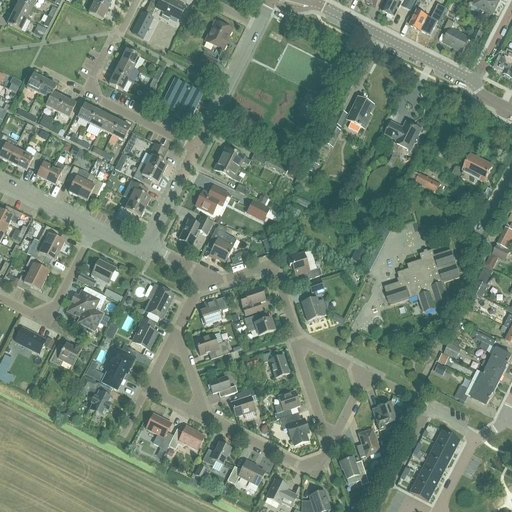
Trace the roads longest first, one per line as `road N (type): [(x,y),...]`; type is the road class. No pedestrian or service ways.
road 1 (tertiary): [(475,81),(308,0)]
road 2 (residential): [(329,441),(315,463),(297,467),(192,413)]
road 3 (residential): [(0,299),(45,316),(90,226)]
road 4 (residential): [(202,275),(216,282),(266,273),(292,340)]
road 5 (residential): [(258,27),(197,149)]
road 6 (residential): [(88,94),(197,149)]
